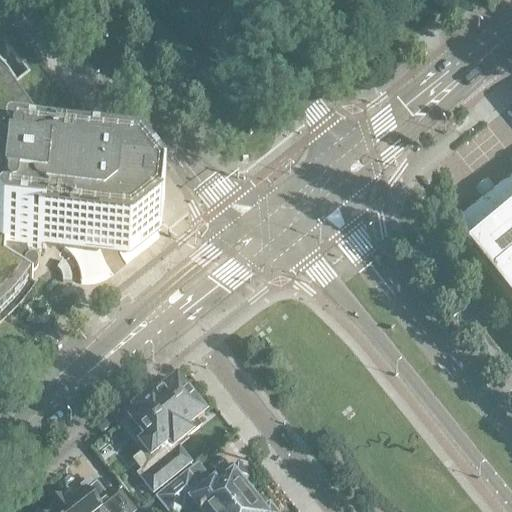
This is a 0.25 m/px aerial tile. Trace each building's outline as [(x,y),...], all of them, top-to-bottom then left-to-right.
[(370,3),(367,0),(317,0),(320,3),(319,7),(326,16),(330,16),(331,16),(334,21),(337,19),(342,25),(357,13),(362,13),(369,7),(370,3)] [(0,311),(4,308),(9,303),(14,298),(18,293),(22,288),(26,283),(29,277),(26,275),(27,272),(29,273),(30,273),(32,273),(33,273),(34,272),(35,271),(36,270),(37,269),(37,267),(37,266),(37,264),(36,263),(35,262),(34,261),(33,260),(32,260),(31,260),(30,260),(29,260),(26,252),(44,254),(45,254),(128,263),(158,239),(161,214),(137,184),(53,175),(53,174),(35,172),(39,165),(40,166),(41,166),(43,166),(45,166),(46,165),(47,164),(48,163),(48,162),(49,161),(49,160),(49,159),(48,157),(48,156),(47,155),(46,154),(45,154),(44,153),(42,153),(40,153),(39,150),(43,149),(41,142),(38,136),(35,130),(32,124),(28,118),(25,112),(21,106),(16,101),(12,96),(7,91),(2,86),(0,84),(0,311)] [(511,192),(499,203),(493,196),(486,202),(492,209),(457,237),(496,285),(511,305),(511,192)] [(62,281),(62,283),(71,284),(71,282),(71,279),(71,277),(70,275),(69,272),(68,270),(67,268),(65,266),(64,265),(62,263),(56,270),(58,272),(59,273),(60,274),(61,276),(62,278),(62,280),(62,281)] [(176,448),(190,437),(190,436),(199,429),(195,424),(203,417),(189,399),(192,397),(181,383),(178,385),(177,383),(154,402),(152,398),(134,413),(136,416),(129,422),(146,442),(138,448),(143,454),(134,462),(143,474),(138,478),(153,496),(190,466),(176,448)] [(234,511),(250,499),(240,486),(246,481),(247,483),(249,481),(241,471),(223,485),(219,480),(209,489),(199,477),(203,474),(196,466),(155,499),(165,511),(180,511),(184,509),(186,511),(234,511)] [(135,511),(136,511),(115,484),(89,506),(76,491),(62,503),(61,501),(58,504),(55,500),(46,507),(49,511),(47,511),(135,511)] [(273,511),(268,505),(266,507),(267,508),(261,511),(260,511),(250,499),(234,511),(273,511)]
